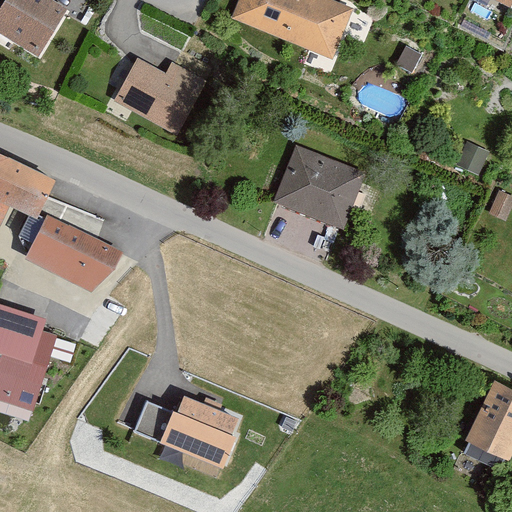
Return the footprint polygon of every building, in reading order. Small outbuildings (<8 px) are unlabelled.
[(59,0),(10,0),(0,18),(0,28),(45,54),(72,7),(59,0)] [(332,0),(248,0),(241,19),(338,57),(357,10),(338,2),(332,0)] [(172,75),(144,60),(122,102),(185,133),(211,81),(178,64),(172,75)] [(302,145),(281,200),(351,227),(372,171),(302,145)] [(63,179),(0,149),(0,239),(17,203),(45,216),(63,179)] [(131,251),(53,216),(33,257),(101,295),(128,270),(131,251)] [(47,320),(0,304),(0,399),(34,410),(57,336),(43,332),(47,320)] [(511,386),(503,383),(477,443),(511,458),(511,386)] [(240,423),(181,398),(162,444),(220,469),(240,423)]
